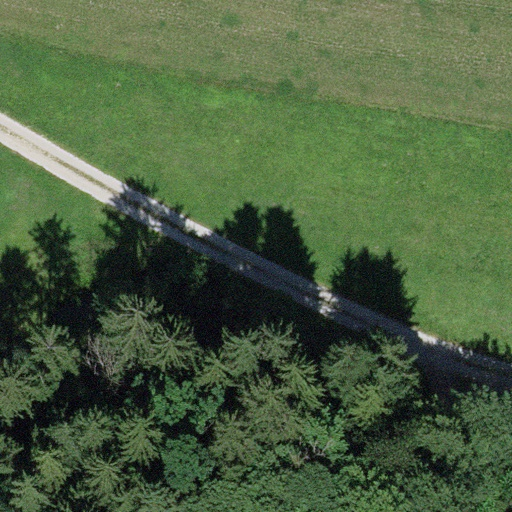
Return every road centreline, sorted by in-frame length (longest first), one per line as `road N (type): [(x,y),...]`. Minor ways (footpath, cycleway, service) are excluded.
road 1 (track): [(0,134),(311,303),(511,379)]
road 2 (track): [(344,511),(466,365)]
